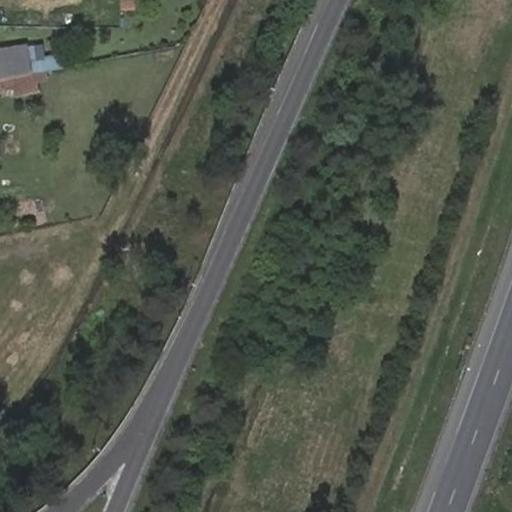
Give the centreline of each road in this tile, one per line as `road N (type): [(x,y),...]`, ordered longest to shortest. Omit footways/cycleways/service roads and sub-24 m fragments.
road 1 (primary): [(338,0),(141,435)]
road 2 (motorway): [(511,337),(448,511)]
